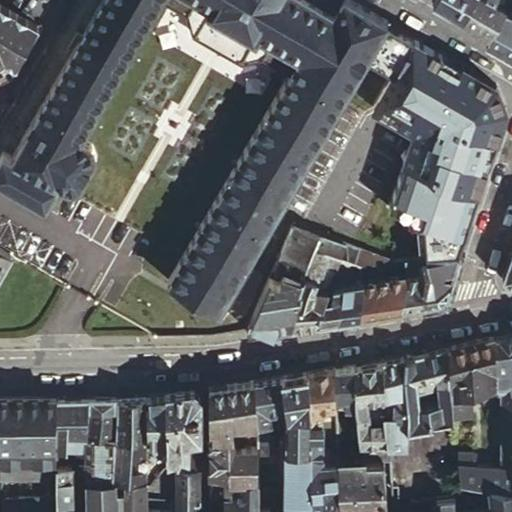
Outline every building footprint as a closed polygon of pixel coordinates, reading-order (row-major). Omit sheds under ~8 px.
[(100,0),(11,155),(1,149),(0,151),(0,179),(45,205),(57,181),(65,186),(78,183),(95,154),(90,142),(80,136),(157,0),(199,0),(207,4),(205,7),(254,36),(256,33),(297,57),(176,263),(155,250),(146,265),(218,308),(275,211),(279,214),(282,208),(278,206),(284,195),(388,13),(364,0),(100,0)] [(431,0),(461,17),(469,0),(431,0)] [(469,0),(461,17),(482,29),(489,33),(503,7),(490,0),(469,0)] [(511,0),(507,0),(503,7),(489,33),(486,37),(511,52),(511,21),(510,21),(511,17),(511,0)] [(0,60),(4,57),(13,63),(35,23),(0,3),(0,60)] [(397,88),(410,94),(421,70),(408,64),(397,88)] [(397,89),(365,194),(425,212),(456,107),(397,89)] [(340,238),(346,220),(300,203),(292,220),(340,238)] [(360,245),(340,238),(292,220),(291,220),(273,264),(283,266),(286,267),(302,273),(290,321),(317,316),(327,282),(317,282),(324,260),(335,264),(337,259),(340,252),(357,259),(361,246),(360,245)] [(366,228),(346,220),(340,238),(360,245),(365,230),(366,228)] [(377,234),(365,230),(360,245),(361,246),(371,249),(377,234)] [(0,277),(16,251),(0,242),(0,277)] [(511,243),(502,272),(501,275),(504,278),(508,284),(511,283),(511,243)] [(395,258),(371,249),(361,246),(357,259),(363,261),(365,262),(395,258)] [(446,289),(458,250),(418,255),(418,256),(421,299),(438,296),(446,289)] [(357,310),(363,261),(357,259),(340,252),(337,259),(355,266),(351,279),(343,280),(338,313),(357,310)] [(418,256),(403,257),(398,303),(421,299),(418,256)] [(403,257),(395,258),(365,262),(363,261),(357,310),(398,303),(403,257)] [(335,264),(327,282),(343,280),(351,279),(355,266),(337,259),(335,264)] [(317,282),(327,282),(335,264),(324,260),(317,282)] [(269,274),(279,278),(283,266),(273,264),(269,274)] [(266,279),(249,319),(245,328),(262,325),(264,324),(290,321),(302,273),(286,267),(283,266),(279,278),(269,274),(266,279)] [(327,282),(317,316),(338,313),(343,280),(327,282)] [(511,329),(495,332),(498,381),(481,386),(481,401),(500,401),(500,463),(511,463),(511,329)] [(478,334),(448,342),(450,412),(467,412),(467,400),(467,390),(475,388),(481,386),(498,381),(495,332),(495,330),(485,332),(480,333),(479,333),(478,334)] [(430,422),(430,419),(450,416),(450,412),(448,342),(405,354),(406,426),(430,422)] [(405,354),(381,359),(383,395),(383,407),(384,413),(387,443),(406,443),(406,426),(405,354)] [(381,359),(354,363),(354,374),(354,387),(355,403),(358,432),(359,443),(381,443),(387,443),(384,413),(383,407),(383,395),(381,359)] [(354,363),(335,365),(337,402),(344,402),(346,402),(347,403),(355,403),(354,387),(354,374),(354,363)] [(335,365),(306,370),(309,409),(311,451),(320,451),(320,446),(330,446),(331,433),(319,434),(319,418),(321,415),(320,404),(330,403),(337,402),(335,365)] [(306,370),(280,374),(284,403),(286,410),(295,410),(309,409),(306,370)] [(280,374),(253,378),(257,420),(269,419),(277,419),(279,404),(284,403),(280,374)] [(257,420),(253,378),(207,385),(208,473),(229,474),(229,480),(236,480),(245,480),(246,480),(257,480),(257,445),(233,445),(232,421),(257,420)] [(175,511),(199,511),(200,444),(189,444),(189,446),(177,447),(177,438),(200,434),(200,392),(193,386),(166,389),(166,391),(166,415),(166,444),(166,448),(167,457),(175,456),(175,467),(175,511)] [(157,449),(166,448),(166,444),(166,415),(166,391),(145,392),(145,438),(157,438),(157,449)] [(123,476),(146,476),(145,438),(145,392),(117,394),(117,476),(123,476)] [(117,476),(117,394),(57,395),(56,446),(87,447),(87,477),(117,476)] [(56,446),(57,395),(25,396),(26,459),(0,459),(0,478),(0,480),(56,478),(56,465),(56,446)] [(0,459),(26,459),(25,396),(0,396),(0,459)] [(311,451),(309,409),(295,410),(295,427),(285,427),(285,495),(311,495),(311,451)] [(295,410),(286,410),(285,427),(295,427),(295,410)] [(269,419),(257,420),(257,430),(268,430),(269,419)] [(359,443),(358,432),(350,432),(350,443),(359,443)] [(359,443),(360,459),(382,458),(381,443),(359,443)] [(468,451),(452,449),(453,478),(488,483),(511,487),(511,463),(500,463),(468,461),(468,451)] [(320,451),(311,451),(311,495),(311,498),(323,497),(337,496),(336,460),(323,461),(323,450),(320,451)] [(337,496),(337,511),(384,511),(383,473),(382,458),(360,459),(341,460),(336,460),(337,496)] [(87,511),(72,511),(72,477),(72,465),(56,465),(56,478),(55,511),(87,511)] [(229,474),(208,473),(207,511),(257,511),(258,504),(236,504),(236,499),(236,480),(229,480),(229,474)] [(117,511),(117,476),(87,477),(87,503),(105,502),(105,511),(117,511)] [(146,511),(146,508),(146,488),(146,476),(123,476),(123,511),(146,511)] [(245,480),(236,480),(236,499),(244,500),(245,480)] [(455,511),(454,511),(510,511),(511,500),(511,487),(488,483),(491,508),(455,511)] [(390,484),(390,511),(411,511),(412,508),(399,508),(398,484),(390,484)] [(412,508),(411,511),(454,511),(455,511),(454,494),(436,495),(437,497),(412,498),(412,508)] [(311,511),(311,498),(311,495),(285,495),(284,511),(311,511)] [(337,511),(337,496),(323,497),(323,511),(337,511)]
